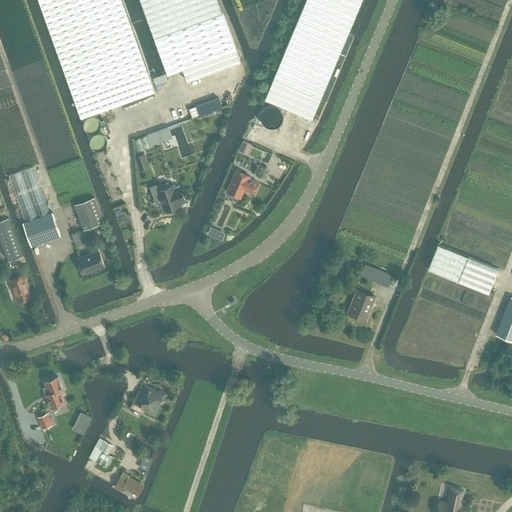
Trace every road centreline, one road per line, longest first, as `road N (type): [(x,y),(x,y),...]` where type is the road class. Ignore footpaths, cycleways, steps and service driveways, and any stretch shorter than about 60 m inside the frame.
road 1 (unclassified): [(190,289),(268,246),(293,220),(318,181),(392,0)]
road 2 (unclassified): [(190,289),(229,336),(265,354),(511,414)]
road 3 (track): [(509,0),(409,251)]
road 4 (unknown): [(150,303),(125,133),(136,113),(170,104)]
road 5 (unclassified): [(0,356),(190,289)]
road 6 (track): [(67,225),(0,42)]
road 7 (track): [(190,511),(243,345)]
